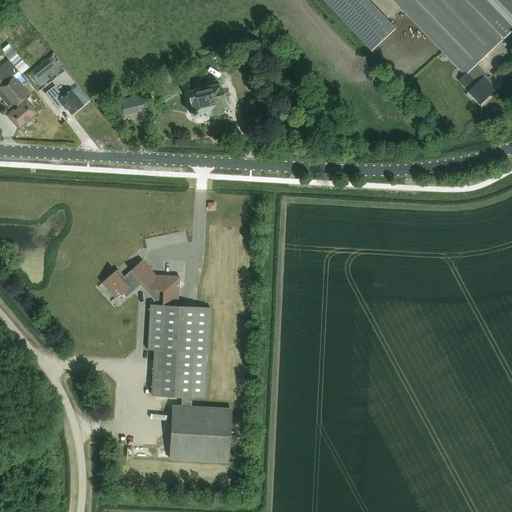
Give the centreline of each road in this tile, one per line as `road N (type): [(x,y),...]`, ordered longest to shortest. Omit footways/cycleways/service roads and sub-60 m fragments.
road 1 (secondary): [(511,147),(374,172),(0,150)]
road 2 (unclassified): [(80,511),(82,465),(66,399),(0,313)]
